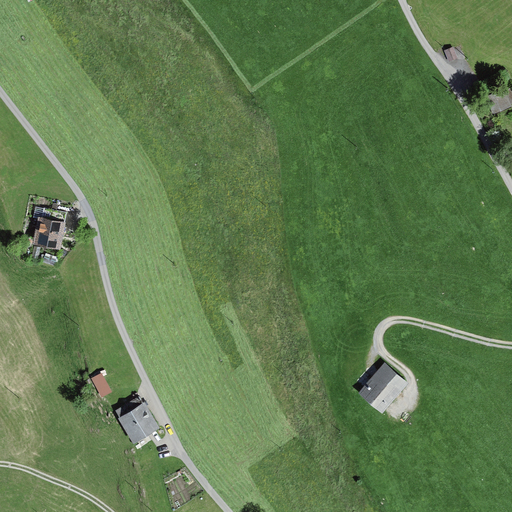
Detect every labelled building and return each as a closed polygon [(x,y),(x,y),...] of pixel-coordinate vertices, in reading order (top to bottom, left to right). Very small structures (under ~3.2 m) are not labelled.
[(453,47),(445,50),(448,61),(457,58),(453,47)] [(511,90),(510,87),(485,97),(493,115),(511,107),(510,104),(511,103),(511,90)] [(38,217),(33,245),(60,250),(67,213),(44,208),(42,218),(38,217)] [(383,362),(357,394),(381,413),(407,382),(383,362)] [(104,376),(89,382),(97,400),(112,393),(104,376)] [(142,399),(114,414),(132,446),(159,430),(142,399)]
